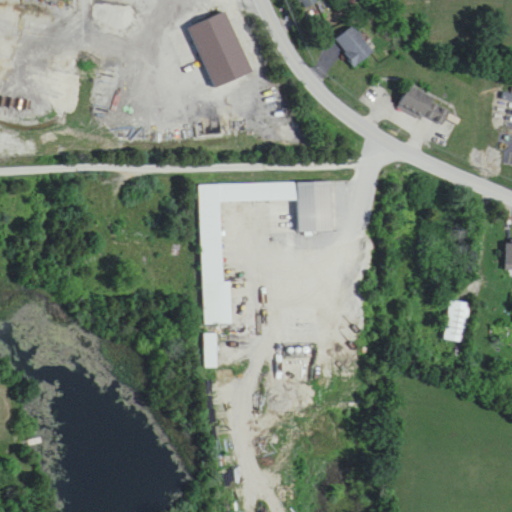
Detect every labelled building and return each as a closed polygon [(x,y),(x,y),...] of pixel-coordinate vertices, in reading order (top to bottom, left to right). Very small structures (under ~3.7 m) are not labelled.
[(353,66),(373,54),(354,26),(335,39),(353,66)] [(452,108),(407,88),(398,108),(444,127),(452,108)] [(199,185),(203,326),(230,325),(229,282),(222,282),(220,203),(297,201),(297,212),(272,213),(273,233),(337,232),(335,182),(199,185)] [(156,244),(156,230),(117,229),(117,242),(156,244)] [(443,340),(463,344),(471,305),(450,301),(443,340)]
